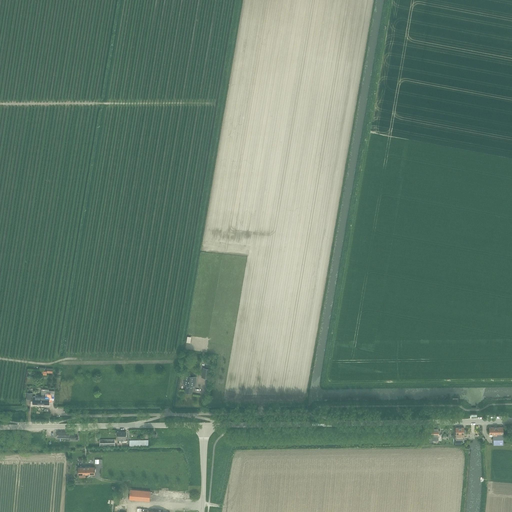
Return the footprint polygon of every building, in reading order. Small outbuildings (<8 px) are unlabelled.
[(203,367),(202,377),(209,379),(210,369),(203,367)] [(197,377),(186,375),(185,380),(184,385),(186,385),(185,392),(192,393),(193,386),(195,387),(197,377)] [(28,393),(27,399),(33,399),(33,404),(49,404),(49,402),(49,399),(54,399),(54,393),(54,390),(49,390),(49,393),(45,393),(42,393),(41,393),(41,396),(34,396),(32,396),(33,393),(28,393)] [(456,427),(456,436),(456,440),(464,440),(464,433),(466,433),(466,430),(464,430),(464,427),(456,427)] [(504,427),(489,427),(489,433),(493,433),(493,435),(493,440),(504,440),(504,438),(504,433),(504,427)] [(430,428),(430,436),(430,440),(439,440),(439,433),(440,433),(440,430),(439,430),(439,428),(430,428)] [(118,431),(118,441),(126,441),(126,431),(118,431)] [(70,437),(70,440),(78,440),(78,436),(76,436),(75,432),(58,432),(58,437),(70,437)] [(130,489),(129,499),(150,501),(151,491),(130,489)]
